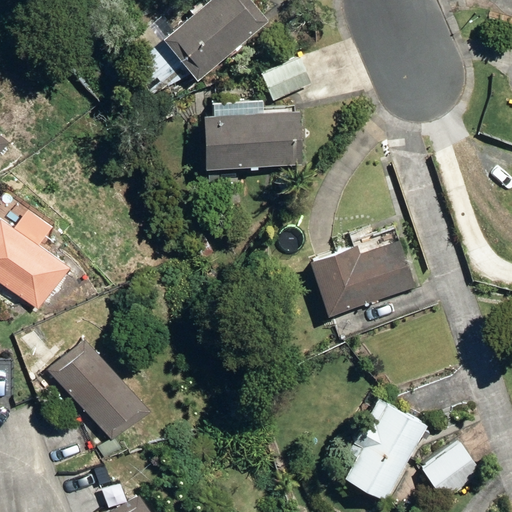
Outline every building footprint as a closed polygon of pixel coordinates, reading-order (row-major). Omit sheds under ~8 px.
[(195,0),(164,24),(198,68),(270,12),(260,0),(195,0)] [(265,66),(276,92),(313,76),(302,51),(265,66)] [(211,104),(212,157),(304,154),(303,102),(211,104)] [(0,141),(14,125),(0,114),(0,141)] [(0,210),(0,272),(40,299),(73,250),(5,203),(0,210)] [(116,231),(129,250),(149,235),(136,217),(116,231)] [(313,252),(332,308),(419,279),(403,229),(364,243),(361,235),(313,252)] [(205,233),(195,240),(205,255),(215,249),(205,233)] [(51,360),(116,429),(156,391),(90,322),(51,360)] [(430,416),(381,389),(351,443),(357,446),(347,465),(391,489),(425,428),(430,431),(433,425),(427,422),(430,416)] [(425,461),(448,494),(487,466),(464,434),(425,461)] [(95,511),(166,511),(144,478),(95,511)]
